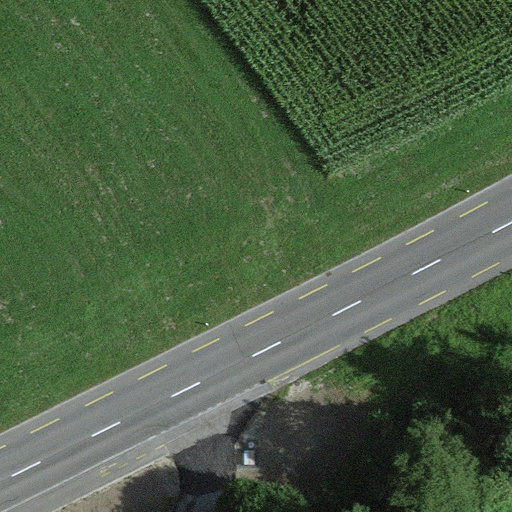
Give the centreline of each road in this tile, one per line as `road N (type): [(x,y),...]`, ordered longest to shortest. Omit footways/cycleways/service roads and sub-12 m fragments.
road 1 (secondary): [(511,221),(0,481)]
road 2 (track): [(195,383),(206,495),(199,511)]
